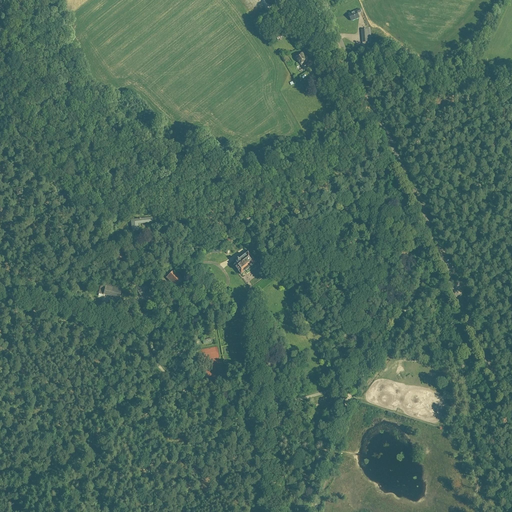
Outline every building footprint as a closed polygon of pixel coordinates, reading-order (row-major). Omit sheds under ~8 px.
[(357,11),(349,14),(351,21),(359,18),(357,13),(361,12),(360,9),(357,10),(357,11)] [(371,42),(370,29),(362,30),(363,42),(371,42)] [(311,65),(303,53),(296,58),(304,70),(311,65)] [(320,68),(315,72),(323,83),(328,78),(320,68)] [(131,220),(132,231),(139,231),(138,224),(152,222),(152,217),(131,220)] [(252,268),(250,266),(255,262),(248,253),(239,260),(239,259),(237,259),(235,260),(236,262),(237,263),(234,265),(241,273),(245,270),(247,272),(252,268)] [(183,279),(174,270),(167,278),(176,287),(183,279)] [(136,288),(141,296),(150,290),(149,289),(154,286),(150,279),(136,288)] [(121,299),(122,289),(107,286),(105,296),(121,299)]
